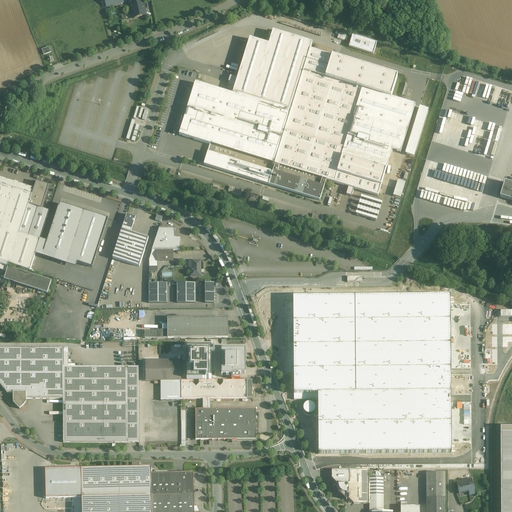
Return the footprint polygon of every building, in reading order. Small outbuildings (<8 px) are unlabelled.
[(128,0),(132,11),(137,10),(137,8),(144,7),(142,0),(128,0)] [(146,15),(144,7),(137,8),(137,10),(132,11),(133,18),(146,15)] [(234,84),(232,93),(291,111),(275,166),(273,173),(269,185),(320,201),(326,180),(349,187),(346,195),(351,197),(354,189),(378,197),(386,170),(371,165),(342,156),(362,89),(391,98),(397,77),(310,50),(312,43),(273,31),(269,45),(249,39),(237,79),(230,77),(228,82),(234,84)] [(338,34),(337,38),(350,42),(352,38),(338,34)] [(49,47),(41,50),(44,56),(51,53),(49,47)] [(470,97),(475,81),(465,78),(464,81),(461,80),(457,93),(470,97)] [(178,135),(209,145),(275,166),(291,111),(232,93),(231,94),(194,83),(178,135)] [(362,89),(342,156),(371,165),(386,170),(392,149),(401,152),(415,105),(391,98),(362,89)] [(428,110),(421,108),(406,154),(414,157),(428,110)] [(129,140),(135,121),(132,120),(126,140),(129,140)] [(135,142),(139,126),(136,125),(131,141),(135,142)] [(209,145),(207,152),(273,173),(275,166),(209,145)] [(269,185),(273,173),(207,152),(203,164),(269,185)] [(0,178),(0,264),(8,268),(9,265),(30,271),(37,250),(40,239),(49,212),(41,209),(49,186),(36,182),(34,189),(19,184),(19,183),(15,182),(14,183),(0,178)] [(396,181),(392,196),(400,198),(404,183),(396,181)] [(511,184),(505,183),(500,197),(511,200),(511,184)] [(228,192),(240,196),(242,190),(230,187),(228,192)] [(369,215),(368,219),(375,221),(381,202),(373,200),(368,214),(369,215)] [(47,242),(40,239),(37,250),(92,268),(108,219),(60,204),(47,242)] [(322,217),(313,214),(311,220),(320,223),(322,217)] [(127,215),(122,230),(127,232),(131,233),(132,228),(133,226),(133,225),(135,220),(136,218),(132,217),(127,215)] [(174,229),(159,229),(152,251),(157,251),(172,251),(180,251),(180,238),(174,238),(174,229)] [(127,232),(122,230),(113,259),(119,261),(139,267),(148,239),(131,233),(127,232)] [(172,251),(157,251),(157,261),(173,261),(172,251)] [(201,277),(201,262),(192,262),(192,269),(190,269),(190,277),(201,277)] [(51,281),(11,269),(8,268),(4,280),(47,294),(51,281)] [(194,283),(178,284),(178,303),(194,303),(194,283)] [(214,283),(205,283),(205,303),(214,303),(214,283)] [(166,284),(149,284),(149,303),(167,303),(166,284)] [(450,296),(356,297),(356,393),(451,392),(450,296)] [(356,297),(293,297),(294,394),(318,393),(356,393),(356,297)] [(145,331),(145,338),(168,339),(228,338),(227,318),(167,319),(167,331),(145,331)] [(211,347),(187,347),(187,379),(212,379),(211,347)] [(26,403),(26,399),(63,399),(62,443),(138,443),(139,366),(68,367),(68,348),(0,348),(0,384),(7,393),(13,393),(13,403),(19,410),(26,403)] [(235,380),(240,380),(240,376),(235,376),(235,375),(245,375),(245,350),(221,351),(221,376),(232,376),(232,381),(235,381),(235,380)] [(181,381),(181,380),(181,361),(145,361),(146,381),(160,381),(181,381)] [(181,399),(181,381),(160,381),(161,401),(181,401),(181,399)] [(210,399),(252,399),(252,392),(253,392),(253,388),(252,388),(252,381),(242,381),(235,381),(232,381),(181,381),(181,399),(203,399),(203,409),(195,409),(196,440),(211,440),(212,441),(213,440),(217,440),(218,441),(219,440),(223,440),(224,441),(225,440),(231,440),(231,442),(237,442),(238,440),(255,439),(256,409),(210,410),(210,399)] [(318,400),(319,454),(452,453),(451,392),(356,393),(318,393),(318,400)] [(511,511),(511,433),(499,434),(500,511),(511,511)] [(1,462),(1,492),(18,492),(17,462),(1,462)] [(194,511),(193,473),(151,474),(151,467),(81,468),(82,498),(82,511),(194,511)] [(82,498),(81,468),(45,469),(46,499),(82,498)] [(369,471),(331,471),(332,479),(337,484),(349,484),(369,484),(369,471)] [(446,511),(446,472),(427,472),(427,511),(446,511)] [(472,476),(456,480),(459,493),(469,491),(469,494),(476,493),(472,476)] [(369,484),(369,504),(370,504),(369,511),(383,511),(383,477),(369,477),(369,483),(369,484)] [(354,504),(369,504),(369,484),(349,484),(349,489),(349,493),(349,499),(354,504)] [(344,486),(337,486),(337,487),(338,487),(338,488),(339,488),(339,489),(340,490),(340,491),(341,491),(341,492),(342,493),(343,493),(343,494),(344,495),(345,495),(345,496),(346,496),(346,497),(347,497),(347,489),(347,488),(348,488),(348,487),(348,486),(347,485),(346,485),(345,485),(344,485),(344,486)] [(337,487),(337,486),(334,486),(334,487),(335,487),(335,488),(335,489),(336,490),(336,491),(337,492),(338,493),(338,494),(339,495),(340,495),(341,496),(342,497),(343,498),(344,499),(345,500),(346,500),(347,500),(347,497),(346,497),(346,496),(345,496),(345,495),(344,495),(343,494),(343,493),(342,493),(341,492),(341,491),(340,491),(340,490),(339,489),(339,488),(338,488),(338,487),(337,487)]
